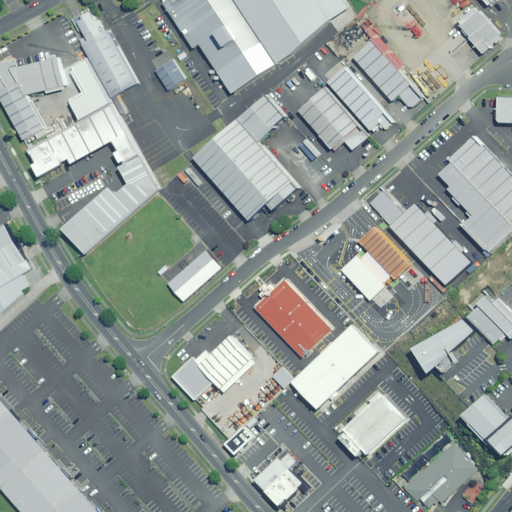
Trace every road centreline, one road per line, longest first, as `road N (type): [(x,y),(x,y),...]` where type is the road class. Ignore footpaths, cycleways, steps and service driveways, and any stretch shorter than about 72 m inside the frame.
road 1 (unclassified): [(511,69),(474,84),(138,364)]
road 2 (tertiary): [(0,154),(72,284),(138,364)]
road 3 (tertiary): [(138,364),(262,511)]
